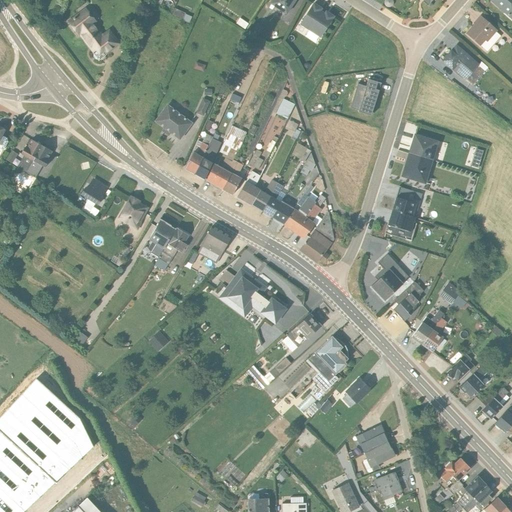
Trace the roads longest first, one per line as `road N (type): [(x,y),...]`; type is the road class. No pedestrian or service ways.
road 1 (residential): [(328,288),(344,267),(419,44)]
road 2 (secondary): [(328,288),(146,170)]
road 3 (secondary): [(511,481),(395,359)]
road 4 (residential): [(395,359),(393,383),(425,511)]
road 5 (secondary): [(47,86),(95,137),(146,170)]
road 6 (secondary): [(146,170),(61,76)]
